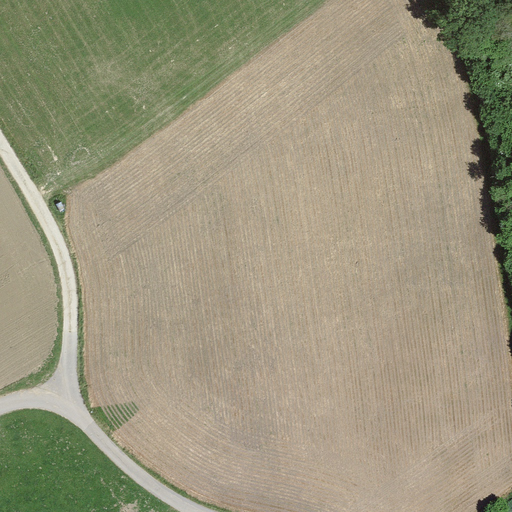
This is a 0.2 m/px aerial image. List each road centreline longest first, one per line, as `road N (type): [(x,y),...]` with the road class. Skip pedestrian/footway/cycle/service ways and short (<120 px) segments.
road 1 (track): [(82,421),(56,248),(0,149)]
road 2 (track): [(179,511),(82,421),(49,403)]
